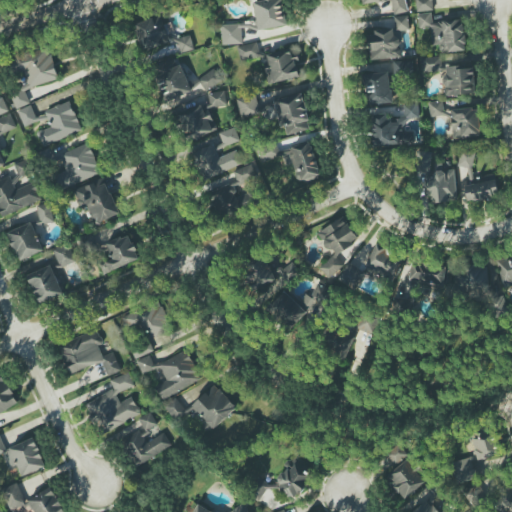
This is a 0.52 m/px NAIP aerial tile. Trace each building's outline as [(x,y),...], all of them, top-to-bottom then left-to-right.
[(254,0),(257,29),(286,27),(283,0),(254,0)] [(404,0),(359,0),(361,5),(389,0),(390,0),(394,15),(407,12),(404,0)] [(415,0),(417,12),(434,10),(432,0),(415,0)] [(466,51),(463,20),(432,22),(432,13),(418,14),(419,29),(430,29),(432,46),(439,45),(439,53),(466,51)] [(194,49),(189,33),(175,37),(171,23),(163,25),(161,16),(134,24),(142,51),(177,40),(181,53),(194,49)] [(394,17),(396,31),(410,30),(408,16),(394,17)] [(242,24),(221,25),(222,45),(242,44),(242,24)] [(394,29),(374,29),(374,35),(368,35),(369,59),(400,58),(400,36),(394,37),(394,29)] [(260,56),(257,42),(237,47),(241,61),(260,56)] [(268,84),(301,77),(297,57),(292,58),(290,50),(262,55),(268,84)] [(178,57),(152,67),(167,105),(192,95),(178,57)] [(421,72),(442,72),(441,57),(420,58),(421,72)] [(444,67),(445,95),(476,94),(475,66),(444,67)] [(207,91),(223,80),(215,68),(199,79),(207,91)] [(366,73),(366,104),(391,104),(390,73),(366,73)] [(227,104),(224,91),(208,94),(212,108),(227,104)] [(304,94),(276,98),(282,135),(310,130),(304,94)] [(243,119),(258,113),(251,95),(236,101),(243,119)] [(82,130),(70,100),(44,111),(51,127),(37,133),(43,146),(82,130)] [(481,137),(479,108),(443,110),(443,101),(429,102),(429,117),(451,116),(452,139),(481,137)] [(372,115),(373,146),(416,144),(416,135),(409,136),(408,119),(419,119),(418,104),(404,104),(404,117),(389,118),(389,114),(372,115)] [(24,127),(47,117),(45,113),(36,117),(31,105),(17,111),(24,127)] [(210,115),(206,117),(201,106),(177,117),(189,142),(217,129),(210,115)] [(0,134),(16,128),(11,115),(0,118),(0,134)] [(239,140),(234,127),(219,133),(224,146),(239,140)] [(297,181),(320,175),(311,141),(288,147),(297,181)] [(59,155),(66,170),(54,175),(60,191),(101,173),(88,143),(59,155)] [(242,164),(236,150),(219,158),(213,145),(193,154),(204,181),(242,164)] [(500,196),(495,174),(476,178),(470,152),(458,155),(460,167),(461,167),(469,203),(500,196)] [(0,180),(0,216),(42,201),(35,182),(19,188),(16,178),(31,173),(26,160),(14,164),(18,174),(0,180)] [(234,170),(239,184),(260,177),(255,163),(234,170)] [(454,169),(443,171),(442,163),(435,164),(436,176),(426,177),(429,204),(458,200),(454,169)] [(120,214),(103,178),(73,191),(81,209),(87,207),(96,225),(120,214)] [(237,197),(232,184),(209,192),(218,219),(256,206),(251,192),(237,197)] [(54,222),(49,203),(37,206),(41,225),(54,222)] [(318,231),(332,259),(321,265),(327,278),(346,268),(338,253),(358,243),(345,217),(318,231)] [(19,261),(44,251),(32,222),(7,233),(19,261)] [(104,275),(139,259),(128,234),(106,244),(112,256),(98,263),(104,275)] [(74,263),(68,244),(54,249),(60,267),(74,263)] [(404,258),(376,244),(365,267),(394,281),(404,258)] [(511,255),(497,259),(502,286),(511,283),(511,255)] [(298,270),(292,261),(274,273),(263,257),(243,270),(259,295),(298,270)] [(352,288),(361,269),(347,263),(339,281),(352,288)] [(446,265),(411,264),(410,283),(445,285),(446,265)] [(64,294),(51,265),(26,276),(40,305),(64,294)] [(286,329),(311,307),(309,305),(314,301),(307,294),(297,303),(286,291),(267,308),(286,329)] [(166,307),(123,311),(125,336),(168,332),(166,307)] [(356,328),(374,334),(379,320),(361,314),(356,328)] [(355,336),(333,329),(324,353),(346,361),(355,336)] [(121,371),(113,352),(103,356),(98,345),(103,343),(97,330),(58,345),(70,374),(102,361),(108,376),(121,371)] [(162,400),(201,379),(186,350),(155,365),(150,354),(136,362),(143,376),(159,367),(166,381),(155,386),(162,400)] [(134,386),(128,372),(110,380),(114,390),(85,403),(99,434),(141,416),(133,396),(120,402),(116,393),(134,386)] [(0,373),(0,413),(18,403),(1,373),(0,373)] [(237,409),(215,384),(186,410),(175,397),(164,407),(177,422),(190,411),(210,433),(237,409)] [(157,424),(151,412),(138,418),(145,431),(157,424)] [(164,433),(146,443),(139,430),(121,440),(136,467),(172,446),(164,433)] [(457,484),(483,477),(478,460),(499,454),(493,432),(471,438),(476,456),(451,462),(457,484)] [(46,467),(35,438),(5,449),(0,434),(0,455),(3,454),(8,468),(18,465),(22,476),(46,467)] [(406,499),(426,480),(406,460),(386,478),(406,499)] [(275,487),(297,499),(311,473),(289,461),(275,487)] [(3,488),(10,510),(25,506),(18,483),(3,488)] [(481,485),(469,488),(472,503),(485,499),(481,485)] [(497,510),(502,511),(511,511),(511,487),(505,485),(497,510)] [(28,500),(34,511),(65,511),(51,487),(28,500)] [(439,511),(428,498),(412,511),(439,511)]
